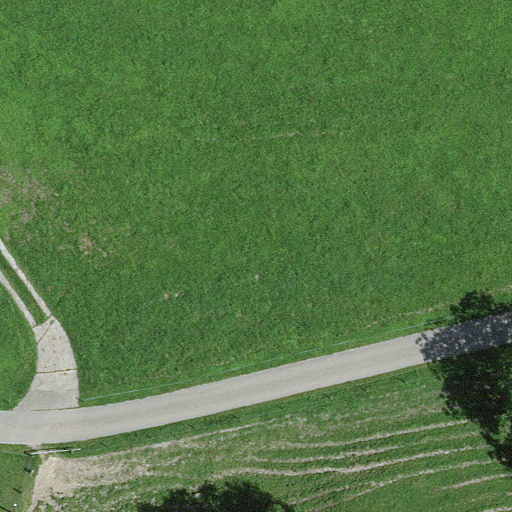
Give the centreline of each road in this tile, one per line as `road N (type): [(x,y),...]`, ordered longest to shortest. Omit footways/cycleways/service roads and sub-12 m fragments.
road 1 (unclassified): [(0,433),(44,437),(184,411),(511,335)]
road 2 (track): [(0,268),(50,339),(56,378),(44,437)]
